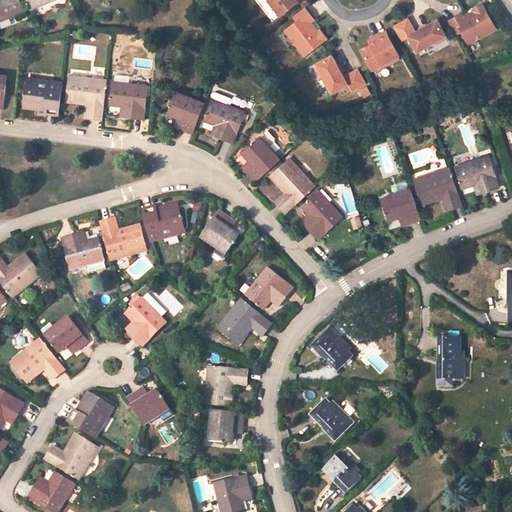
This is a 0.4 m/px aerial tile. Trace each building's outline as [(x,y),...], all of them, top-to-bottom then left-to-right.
[(0,0),(0,21),(24,11),(19,0),(0,0)] [(26,0),(31,10),(54,0),(26,0)] [(266,0),(279,17),(301,0),(300,0),(266,0)] [(468,44),(495,29),(482,5),(472,11),(474,13),(466,17),(466,18),(464,20),(461,14),(449,21),(456,34),(460,31),(468,44)] [(285,32),(304,57),(326,40),(319,31),(317,33),(312,25),(310,27),(309,24),(313,21),(305,9),(293,18),(297,23),(285,32)] [(446,39),(436,21),(415,33),(407,19),(394,27),(401,41),(408,37),(416,52),(434,43),(435,45),(446,39)] [(371,71),(398,56),(385,32),(373,39),(375,41),(369,44),(370,45),(360,51),(371,71)] [(331,57),(314,67),(320,78),(322,77),(332,94),(347,86),(351,93),(365,85),(357,71),(343,79),(341,74),(337,68),(331,57)] [(107,81),(70,77),(67,98),(89,100),(88,106),(87,118),(102,120),(107,81)] [(52,82),(27,79),(26,85),(52,89),(52,82)] [(59,115),(62,83),(52,82),(52,89),(26,85),(24,104),(46,107),(45,112),(45,114),(59,115)] [(147,87),(114,84),(111,107),(122,108),(128,109),(127,118),(144,120),(147,87)] [(175,98),(185,102),(187,96),(177,93),(175,98)] [(193,134),(205,104),(187,96),(185,102),(175,98),(168,115),(178,118),(184,121),(180,129),(193,134)] [(89,100),(67,98),(66,103),(88,106),(89,100)] [(245,113),(212,100),(204,121),(215,125),(220,128),(217,137),(233,143),(245,113)] [(178,118),(175,127),(180,129),(184,121),(178,118)] [(217,137),(220,128),(215,125),(211,135),(217,137)] [(250,161),(254,166),(247,172),(256,183),(280,161),(266,146),(262,149),(255,141),(242,153),(250,161)] [(488,156),(456,167),(464,190),(474,187),(479,185),(482,193),(499,187),(488,156)] [(274,173),(289,189),(284,193),(275,202),(286,214),(316,188),(290,159),(274,173)] [(250,161),(243,168),(247,172),(254,166),(250,161)] [(421,200),(442,193),(444,198),(447,211),(462,206),(449,169),(414,180),(421,200)] [(270,177),(284,193),(289,189),(274,173),(270,177)] [(474,187),(477,195),(482,193),(479,185),(474,187)] [(399,218),(405,216),(408,225),(420,221),(410,190),(392,196),(394,201),(384,204),(389,221),(399,218)] [(342,218),(318,192),(302,207),(310,215),(313,219),(306,226),(318,240),(342,218)] [(422,205),(444,198),(442,193),(421,200),(422,205)] [(392,196),(382,199),(384,204),(394,201),(392,196)] [(157,216),(178,210),(178,209),(177,206),(156,211),(157,216)] [(157,235),(183,227),(178,210),(157,216),(156,211),(155,208),(143,211),(151,244),(159,241),(157,235)] [(220,212),(201,240),(217,250),(220,246),(228,252),(239,236),(230,230),(225,227),(230,219),(220,212)] [(310,215),(303,222),(306,226),(313,219),(310,215)] [(405,216),(399,218),(403,227),(408,225),(405,216)] [(141,231),(120,237),(118,232),(115,219),(100,223),(111,262),(147,252),(141,231)] [(230,219),(225,227),(230,230),(235,222),(230,219)] [(140,226),(118,232),(120,237),(141,231),(140,226)] [(183,227),(157,235),(159,241),(185,234),(183,227)] [(79,235),(82,244),(87,243),(85,233),(80,235),(79,235)] [(62,240),(71,271),(87,266),(90,274),(106,269),(98,240),(87,243),(82,244),(79,235),(62,240)] [(228,252),(220,246),(217,250),(225,256),(228,252)] [(10,272),(29,258),(25,254),(7,268),(10,272)] [(0,283),(12,298),(42,275),(29,258),(10,272),(7,268),(0,258),(0,283)] [(293,290),(268,269),(245,296),(264,311),(272,302),(275,298),(282,303),(293,290)] [(282,303),(275,298),(272,302),(279,308),(282,303)] [(165,324),(142,299),(125,316),(133,324),(137,328),(130,335),(142,347),(165,324)] [(241,300),(218,330),(234,343),(248,326),(252,329),(262,338),(273,324),(241,300)] [(82,330),(74,319),(71,321),(68,317),(53,328),(56,332),(48,338),(59,353),(67,347),(72,343),(77,350),(87,342),(80,332),(82,330)] [(133,324),(126,331),(130,335),(137,328),(133,324)] [(238,346),(252,329),(248,326),(234,343),(238,346)] [(53,328),(45,334),(48,338),(56,332),(53,328)] [(353,357),(340,342),(342,341),(330,328),(314,344),(326,356),(323,359),(336,373),(353,357)] [(460,362),(459,340),(438,339),(438,363),(441,363),(442,385),(438,385),(438,387),(452,387),(452,379),(463,379),(463,362),(460,362)] [(40,340),(11,362),(23,378),(41,364),(46,370),(53,380),(65,370),(40,340)] [(77,350),(72,343),(67,347),(73,354),(77,350)] [(326,356),(314,344),(311,347),(323,359),(326,356)] [(41,364),(23,378),(28,383),(46,370),(41,364)] [(225,407),(228,385),(234,385),(247,387),(248,372),(209,368),(205,404),(225,407)] [(228,385),(225,407),(231,407),(234,385),(228,385)] [(138,392),(143,400),(148,396),(143,388),(138,392)] [(0,389),(0,425),(4,419),(6,415),(15,420),(24,405),(0,389)] [(145,425),(160,416),(157,411),(167,405),(157,390),(148,396),(143,400),(138,392),(128,398),(145,425)] [(89,393),(77,412),(81,414),(92,395),(89,393)] [(94,428),(108,405),(92,395),(81,414),(77,412),(75,411),(68,422),(96,439),(100,431),(94,428)] [(325,426),(338,439),(354,424),(340,411),(338,413),(325,400),(309,416),(322,429),(325,426)] [(108,405),(94,428),(100,431),(113,408),(108,405)] [(160,416),(170,410),(167,405),(157,411),(160,416)] [(244,414),(212,411),(210,432),(214,432),(213,443),(232,445),(233,433),(234,428),(242,429),(244,414)] [(15,420),(6,415),(4,419),(12,425),(15,420)] [(322,429),(334,442),(338,439),(325,426),(322,429)] [(75,435),(64,454),(68,456),(79,437),(75,435)] [(8,443),(0,437),(0,453),(1,454),(8,443)] [(79,479),(98,449),(79,437),(68,456),(64,454),(53,447),(45,459),(79,479)] [(363,478),(352,467),(355,465),(342,451),(326,467),(338,479),(334,482),(346,493),(363,478)] [(323,470),(334,482),(338,479),(326,467),(323,470)] [(51,511),(58,511),(75,485),(55,473),(49,483),(46,488),(38,483),(29,498),(51,511)] [(246,477),(214,486),(220,511),(243,511),(241,502),(240,497),(250,494),(246,477)] [(49,483),(40,478),(38,483),(46,488),(49,483)]
